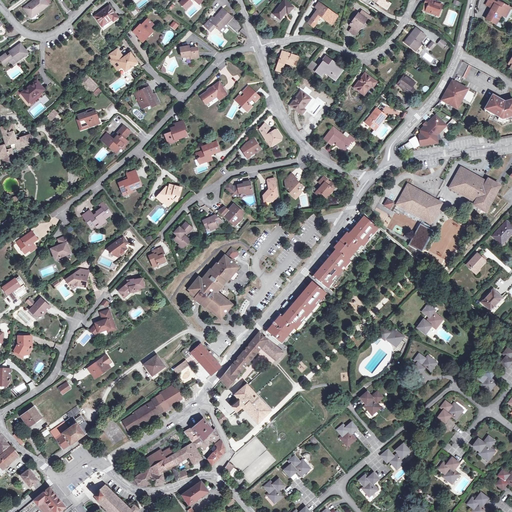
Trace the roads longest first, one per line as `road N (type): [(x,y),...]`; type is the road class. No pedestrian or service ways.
road 1 (unclassified): [(200,401),(368,177)]
road 2 (residential): [(61,212),(131,157),(225,55),(255,45)]
road 3 (residential): [(255,45),(304,37),(371,53),(394,36),(411,0)]
road 4 (residential): [(313,153),(232,171),(162,232)]
road 5 (track): [(216,328),(174,337),(113,383),(91,415),(79,406)]
road 6 (residential): [(110,287),(69,333),(56,370),(0,413)]
road 7 (residential): [(456,385),(337,485)]
road 8 (residential): [(458,53),(436,98),(389,146),(388,163)]
road 9 (residential): [(511,144),(388,163)]
road 10 (residential): [(313,153),(283,117),(255,45)]
